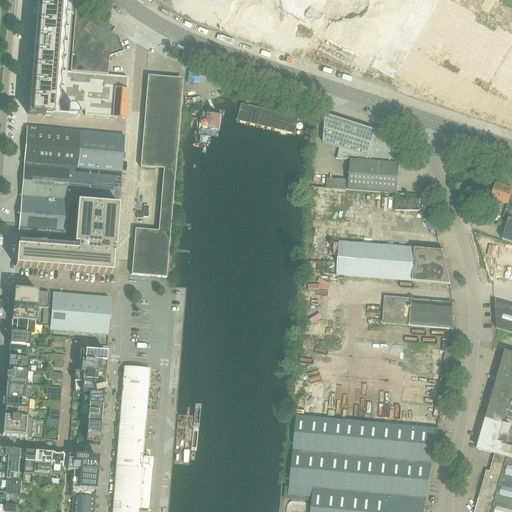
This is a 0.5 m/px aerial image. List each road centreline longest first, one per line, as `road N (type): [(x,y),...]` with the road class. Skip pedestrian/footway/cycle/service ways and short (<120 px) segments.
road 1 (unclassified): [(446,511),(477,317),(466,246),(430,161),(440,124)]
road 2 (tertiary): [(440,124),(212,47),(153,19)]
road 3 (residential): [(3,280),(15,122)]
road 4 (residential): [(152,511),(163,362)]
road 5 (residential): [(121,278),(134,132)]
road 6 (tertiary): [(0,150),(11,7)]
road 7 (residential): [(15,122),(23,8),(11,7)]
road 8 (residential): [(121,278),(163,281),(163,362)]
